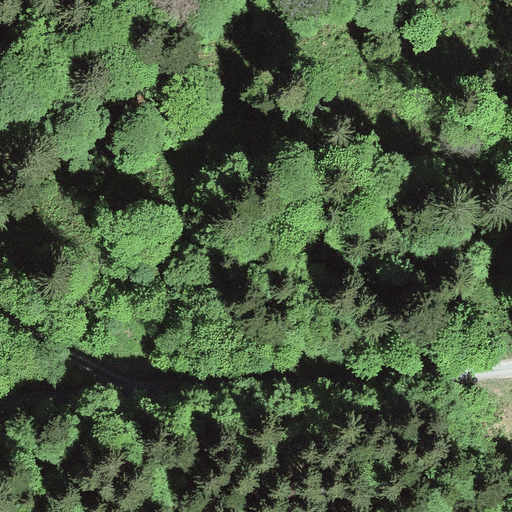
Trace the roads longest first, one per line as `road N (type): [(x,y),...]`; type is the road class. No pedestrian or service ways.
road 1 (track): [(511,367),(0,411)]
road 2 (track): [(0,312),(141,393)]
